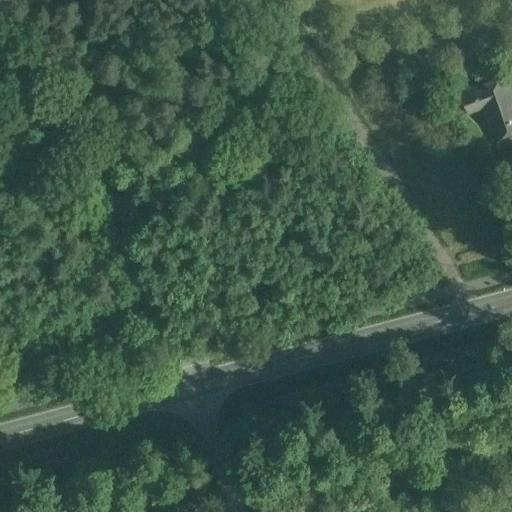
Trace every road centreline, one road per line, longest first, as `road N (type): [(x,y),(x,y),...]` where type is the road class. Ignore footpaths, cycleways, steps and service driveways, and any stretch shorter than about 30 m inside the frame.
road 1 (unclassified): [(0,36),(60,105),(189,388)]
road 2 (secondary): [(189,388),(511,302)]
road 3 (secondary): [(0,439),(189,388)]
road 4 (track): [(189,388),(234,511)]
